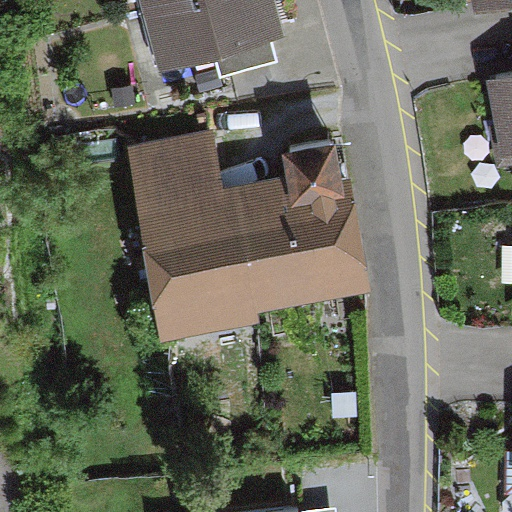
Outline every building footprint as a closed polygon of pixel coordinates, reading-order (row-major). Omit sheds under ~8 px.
[(142,0),(159,63),(213,48),(219,73),(279,57),(271,30),(285,27),(277,0),(142,0)] [(511,60),(486,65),(497,124),(489,126),(494,156),(511,153),(511,60)] [(258,300),(373,279),(352,165),(345,166),(337,122),(281,132),(287,162),(226,173),(217,121),(128,137),(162,328),(260,311),(258,300)] [(337,511),(336,500),(298,505),(298,511),(337,511)] [(298,511),(298,505),(298,501),(196,511),(298,511)]
